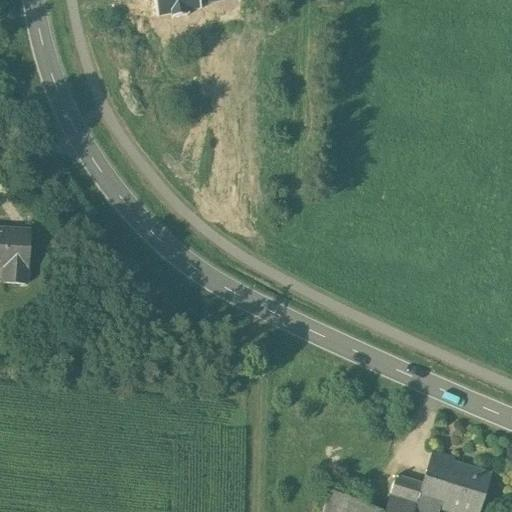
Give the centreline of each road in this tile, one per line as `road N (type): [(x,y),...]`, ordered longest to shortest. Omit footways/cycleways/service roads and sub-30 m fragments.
road 1 (secondary): [(32,0),(55,98),(92,168),(164,256),(261,312),(511,418)]
road 2 (track): [(261,312),(257,511)]
